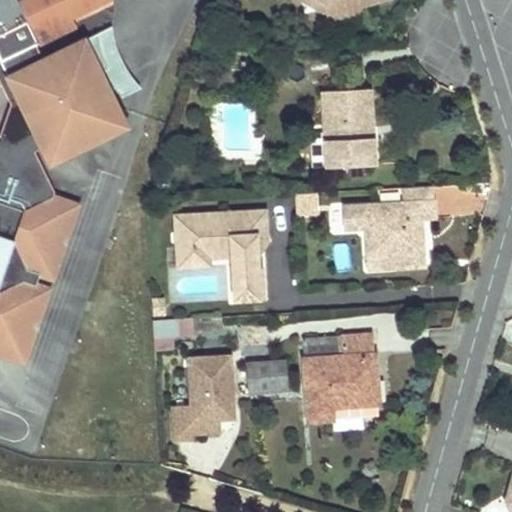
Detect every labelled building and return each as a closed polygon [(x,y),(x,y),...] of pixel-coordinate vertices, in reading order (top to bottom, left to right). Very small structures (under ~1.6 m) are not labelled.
[(0,0),(0,87),(9,106),(0,130),(0,358),(22,366),(47,292),(34,287),(37,277),(50,281),(77,208),(52,199),(54,194),(34,153),(40,150),(48,166),(122,131),(111,104),(107,100),(104,97),(100,92),(97,87),(93,81),(91,76),(88,70),(86,64),(84,58),(83,52),(82,46),(81,43),(42,62),(34,47),(75,26),(71,18),(104,0),(20,0),(18,2),(17,0),(0,0)] [(303,0),(323,10),(320,0),(303,0)] [(320,0),(323,10),(325,18),(352,11),(351,5),(371,0),(320,0)] [(115,54),(112,48),(111,41),(109,35),(109,31),(81,43),(82,46),(83,52),(84,58),(86,64),(88,70),(91,76),(101,71),(104,76),(107,82),(111,87),(115,92),(119,97),(120,98),(137,89),(135,87),(131,83),(127,77),(123,72),(120,66),(117,60),(115,54)] [(323,140),(371,138),(369,87),(322,89),(323,128),(323,140)] [(310,163),(324,163),(323,140),(323,128),(309,128),(310,163)] [(371,138),(323,140),(324,163),(372,161),(371,138)] [(312,192),(291,193),(292,214),(313,213),(312,192)] [(429,202),(341,207),(343,229),(363,228),(366,269),(382,268),(381,256),(419,254),(417,220),(430,219),(429,202)] [(260,232),(261,246),(269,246),(267,214),(177,219),(180,270),(213,268),(213,262),(234,261),(232,234),(260,232)] [(264,300),(261,246),(260,232),(232,234),(234,261),(236,302),(264,300)] [(381,256),(382,268),(420,266),(419,254),(381,256)] [(159,295),(149,296),(150,309),(160,308),(159,295)] [(194,339),(192,320),(161,321),(162,341),(194,339)] [(150,342),(162,341),(161,321),(149,322),(150,342)] [(330,408),(366,406),(364,384),(374,383),(372,335),(340,338),(341,358),(304,360),(308,422),(319,422),(330,421),(330,408)] [(341,358),(340,338),(302,340),(304,360),(341,358)] [(228,403),(226,379),(231,379),(230,367),(230,357),(187,360),(190,406),(173,407),(175,442),(193,440),(193,435),(192,423),(220,422),(228,416),(233,415),(233,403),(228,403)] [(248,394),(267,393),(286,392),(284,363),(246,365),(248,394)] [(248,394),(246,365),(230,367),(231,379),(232,395),(248,394)] [(364,384),(366,406),(376,405),(374,383),(364,384)] [(220,422),(192,423),(193,435),(220,434),(220,422)] [(511,511),(511,497),(505,495),(503,503),(507,511),(511,511)]
